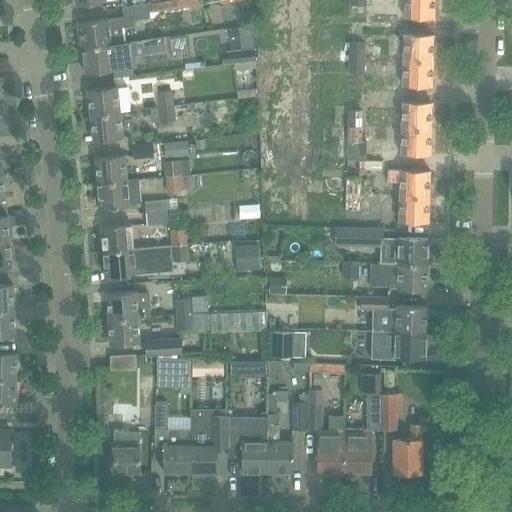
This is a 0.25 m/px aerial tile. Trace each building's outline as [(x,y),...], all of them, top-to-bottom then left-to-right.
[(264,2),(255,3),(256,15),(264,15),(264,2)] [(297,3),(296,25),(332,26),(332,4),(297,3)] [(79,22),(82,48),(124,43),(122,28),(135,26),(134,20),(150,18),(148,4),(123,8),(124,17),(107,20),(107,19),(79,22)] [(296,25),(295,47),(331,48),(332,26),(296,25)] [(231,51),(226,52),(228,64),(255,61),(251,27),(239,28),(241,50),(231,51)] [(272,34),(264,34),(264,47),(272,46),(272,34)] [(151,40),(152,55),(168,53),(166,38),(151,40)] [(124,43),(82,48),(86,74),(115,70),(137,67),(134,41),(124,43)] [(347,49),(346,87),(364,88),(365,49),(347,49)] [(365,49),(364,88),(381,88),(382,50),(365,49)] [(382,50),(381,88),(398,89),(399,50),(382,50)] [(399,50),(398,89),(414,89),(415,51),(399,50)] [(415,51),(414,89),(432,89),(433,51),(415,51)] [(27,66),(11,66),(11,91),(28,90),(27,66)] [(286,95),(316,97),(317,87),(287,86),(286,95)] [(91,116),(120,113),(131,111),(128,87),(116,89),(116,87),(88,90),(91,116)] [(157,92),(158,108),(174,106),(186,105),(184,90),(173,92),(172,91),(157,92)] [(176,122),(174,106),(158,108),(160,124),(176,122)] [(346,109),(345,117),(358,117),(358,109),(346,109)] [(368,109),(368,118),(380,118),(380,110),(368,109)] [(380,110),(380,118),(392,118),(393,110),(380,110)] [(401,110),(401,119),(414,119),(414,111),(401,110)] [(414,111),(414,119),(426,119),(426,111),(414,111)] [(120,113),(91,116),(94,142),(123,138),(120,113)] [(387,136),(386,159),(430,160),(431,137),(387,136)] [(164,143),(166,158),(189,156),(188,141),(164,143)] [(133,146),(134,159),(154,157),(153,144),(133,146)] [(345,145),(344,158),(353,158),(353,145),(345,145)] [(95,158),(98,183),(127,181),(125,155),(95,158)] [(344,158),(344,170),(352,170),(353,158),(344,158)] [(386,159),(386,180),(430,182),(430,160),(386,159)] [(189,160),(180,161),(164,162),(166,177),(182,175),(190,174),(189,160)] [(183,191),(182,175),(166,177),(167,193),(183,191)] [(127,181),(98,183),(100,209),(129,207),(129,204),(141,203),(139,179),(127,181)] [(386,180),(385,202),(429,203),(430,182),(386,180)] [(357,201),(373,201),(374,186),(357,186),(357,201)] [(343,188),(343,201),(351,201),(352,189),(343,188)] [(177,199),(145,202),(146,214),(178,211),(177,199)] [(343,201),(343,213),(351,213),(351,201),(343,201)] [(385,202),(385,225),(428,226),(429,203),(385,202)] [(171,224),(170,212),(146,214),(147,226),(171,224)] [(0,242),(9,242),(7,216),(0,216),(0,242)] [(186,220),(186,237),(203,237),(202,220),(186,220)] [(102,225),(104,252),(133,249),(131,223),(102,225)] [(185,228),(171,230),(173,245),(186,244),(185,228)] [(335,246),(383,247),(383,230),(336,228),(335,246)] [(205,237),(187,239),(189,255),(207,253),(205,237)] [(398,238),(397,263),(427,264),(428,239),(398,238)] [(0,242),(0,269),(12,268),(9,242),(0,242)] [(188,261),(186,244),(173,245),(174,262),(188,261)] [(239,245),(240,270),(261,269),(260,244),(239,245)] [(133,249),(104,252),(106,277),(135,275),(135,274),(151,273),(150,264),(173,262),(171,246),(133,249)] [(343,278),(358,279),(359,263),(344,262),(343,278)] [(427,264),(397,263),(397,265),(372,264),(372,273),(382,273),(382,287),(397,287),(397,290),(427,291),(427,264)] [(0,285),(0,311),(14,311),(13,285),(0,285)] [(208,323),(221,322),(221,289),(207,289),(208,323)] [(107,293),(109,320),(138,318),(150,318),(148,293),(136,294),(136,291),(107,293)] [(372,332),(395,332),(425,333),(426,307),(396,306),(396,309),(388,309),(389,295),(361,294),(360,310),(373,310),(372,332)] [(176,300),(177,316),(201,315),(201,313),(192,314),(192,299),(176,300)] [(279,305),(222,306),(222,324),(279,323),(279,305)] [(14,311),(0,311),(0,337),(16,336),(14,311)] [(208,333),(207,313),(201,313),(201,315),(177,316),(178,330),(193,330),(193,334),(208,333)] [(138,318),(109,320),(110,345),(139,343),(138,318)] [(304,347),(320,346),(319,325),(304,325),(304,347)] [(293,331),(275,331),(275,357),(293,357),(293,331)] [(425,333),(395,332),(372,332),(372,357),(395,358),(425,359),(425,333)] [(146,341),(147,357),(181,354),(180,338),(146,341)] [(0,378),(16,379),(16,353),(0,352),(0,378)] [(244,368),(266,369),(267,354),(245,352),(244,368)] [(136,356),(130,356),(110,356),(111,370),(136,370),(136,356)] [(356,369),(357,357),(324,356),(324,368),(356,369)] [(156,359),(156,375),(181,375),(181,393),(191,393),(191,359),(156,359)] [(225,361),(211,361),(210,375),(224,376),(225,361)] [(294,362),(294,372),(309,372),(309,362),(294,362)] [(16,379),(0,378),(0,404),(16,405),(16,379)] [(278,399),(278,382),(264,382),(264,399),(278,399)] [(310,390),(310,403),(309,430),(322,430),(323,390),(310,390)] [(344,429),(344,472),(347,472),(347,476),(358,476),(358,472),(372,472),(372,452),(372,446),(368,446),(368,430),(380,430),(380,429),(380,394),(366,394),(366,410),(366,429),(345,429),(344,429)] [(403,418),(403,394),(380,394),(380,429),(398,429),(398,418),(403,418)] [(293,429),(308,429),(308,404),(293,403),(293,429)] [(155,429),(166,429),(167,429),(167,405),(155,405),(155,429)] [(293,472),(293,452),(293,442),(279,442),(279,425),(276,425),(277,414),(267,414),(267,418),(267,472),(293,472)] [(212,430),(191,429),(190,472),(217,472),(217,448),(228,448),(228,418),(228,416),(212,416),(212,430)] [(344,429),(345,429),(345,416),(329,416),(329,434),(320,434),(320,446),(317,446),(317,452),(317,472),(331,472),(331,476),(341,476),(341,472),(344,472),(344,429)] [(267,472),(267,418),(228,418),(228,448),(228,456),(242,456),(242,472),(267,472)] [(394,439),(394,452),(394,472),(422,473),(422,425),(410,425),(410,440),(394,439)] [(166,429),(155,429),(154,446),(163,446),(163,472),(190,472),(191,429),(167,429),(166,429)] [(0,466),(11,466),(11,430),(0,430),(0,466)] [(129,430),(114,431),(114,472),(140,472),(140,432),(139,432),(129,432),(129,430)]
